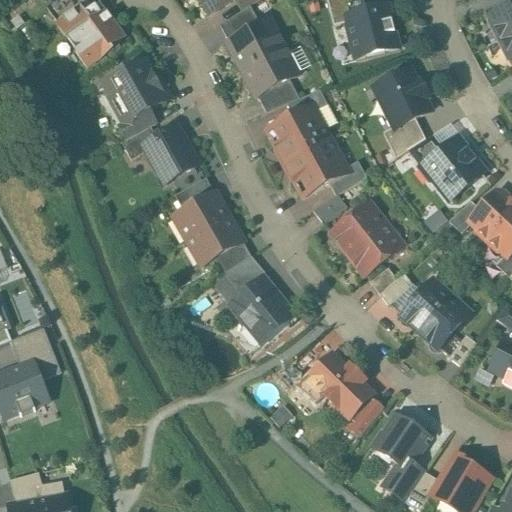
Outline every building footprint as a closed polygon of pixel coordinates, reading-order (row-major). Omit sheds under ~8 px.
[(83,0),(61,0),(47,11),(57,25),(81,8),(82,9),(87,5),(83,0)] [(198,0),(208,16),(233,0),(198,0)] [(235,0),(243,13),(250,8),(263,0),(235,0)] [(363,0),(326,0),(334,28),(346,26),(345,20),(367,14),(363,0)] [(100,5),(86,15),(82,9),(81,8),(57,25),(55,26),(67,42),(78,34),(87,46),(88,45),(101,61),(113,52),(111,49),(125,39),(100,5)] [(511,6),(489,18),(494,29),(491,30),(498,43),(511,36),(511,6)] [(243,13),(220,28),(229,44),(256,30),(258,23),(250,8),(243,13)] [(345,20),(346,26),(355,61),(399,50),(388,9),(367,14),(345,20)] [(229,44),(227,45),(233,56),(238,58),(241,64),(238,65),(242,73),(284,51),(269,23),(256,30),(229,44)] [(511,36),(498,43),(504,56),(507,55),(511,63),(511,36)] [(284,51),(242,73),(245,80),(248,78),(252,85),(250,89),(256,100),(258,99),(290,82),(298,78),(284,51)] [(122,77),(102,88),(105,92),(111,104),(114,102),(127,124),(127,125),(148,114),(170,101),(162,87),(158,89),(144,64),(122,77)] [(116,66),(88,82),(96,97),(105,92),(102,88),(122,77),(116,66)] [(410,73),(374,91),(394,131),(395,132),(415,122),(430,114),(424,102),(427,100),(419,85),(416,86),(410,73)] [(290,82),(258,99),(266,115),(286,107),(299,101),(290,82)] [(299,101),(286,107),(293,119),(312,109),(315,114),(328,107),(320,93),(299,101)] [(293,119),(268,133),(285,166),(286,166),(330,142),(315,114),(312,109),(293,119)] [(148,114),(127,125),(127,124),(119,128),(128,143),(151,130),(156,127),(148,114)] [(415,122),(395,132),(394,131),(383,136),(396,161),(408,154),(425,143),(415,122)] [(128,143),(122,146),(131,163),(147,154),(144,148),(157,141),(151,130),(128,143)] [(157,141),(144,148),(147,154),(161,179),(165,176),(170,178),(173,182),(198,168),(184,144),(183,145),(175,131),(157,141)] [(425,143),(408,154),(421,172),(424,170),(423,168),(444,152),(433,138),(425,143)] [(444,152),(423,168),(424,170),(449,202),(484,175),(457,141),(444,152)] [(330,142),(286,166),(303,200),(329,186),(348,176),(345,171),(330,143),(330,142)] [(358,164),(345,171),(348,176),(329,186),(336,199),(337,198),(366,180),(358,164)] [(206,181),(175,198),(184,214),(215,196),(206,181)] [(184,214),(174,220),(188,244),(227,221),(221,211),(223,210),(215,196),(184,214)] [(491,204),(489,202),(480,211),(482,213),(481,214),(470,227),(477,234),(486,245),(511,216),(511,203),(503,196),(498,196),(491,204)] [(336,199),(313,213),(324,228),(346,210),(337,198),(336,199)] [(369,205),(330,236),(346,256),(385,225),(369,205)] [(471,205),(449,225),(462,237),(470,227),(481,214),(471,205)] [(511,216),(486,245),(498,253),(504,259),(505,260),(511,252),(511,216)] [(227,221),(188,244),(202,268),(212,263),(243,245),(235,231),(233,232),(227,221)] [(385,225),(346,256),(364,279),(403,248),(385,225)] [(243,245),(212,263),(221,278),(228,274),(251,259),(243,245)] [(511,252),(505,260),(504,259),(496,268),(509,280),(511,275),(511,252)] [(251,259),(228,274),(245,295),(262,281),(262,282),(267,278),(251,259)] [(388,270),(369,285),(380,297),(396,282),(388,270)] [(396,282),(380,297),(388,309),(409,290),(400,278),(396,282)] [(245,295),(230,308),(262,346),(295,319),(284,305),(282,306),(262,282),(262,281),(245,295)] [(432,282),(400,318),(419,335),(451,299),(432,282)] [(451,299),(419,335),(438,351),(470,316),(451,299)] [(511,310),(507,307),(496,322),(511,333),(511,332),(511,310)] [(466,338),(449,360),(460,369),(477,347),(466,338)] [(506,341),(490,373),(505,380),(502,385),(511,389),(511,343),(507,341),(506,341)] [(347,372),(332,358),(313,377),(328,391),(322,396),(336,410),(337,410),(349,421),(369,400),(372,397),(355,380),(358,377),(350,369),(347,372)] [(36,360),(0,373),(0,421),(52,403),(36,360)] [(369,400),(349,421),(354,425),(349,431),(360,440),(383,412),(369,400)] [(429,441),(396,418),(385,436),(381,438),(379,441),(377,444),(376,448),(374,452),(378,455),(380,457),(383,460),(386,461),(389,462),(397,468),(407,474),(412,467),(429,441)] [(471,467),(456,458),(440,484),(431,499),(432,500),(452,511),(472,511),(490,482),(470,470),(471,467)] [(407,474),(397,468),(382,490),(405,505),(425,476),(412,467),(407,474)] [(425,476),(405,505),(416,511),(424,511),(432,500),(431,499),(440,484),(425,476)] [(511,511),(511,494),(504,511),(500,511),(499,511),(511,511)] [(69,511),(67,496),(8,506),(9,511),(69,511)]
